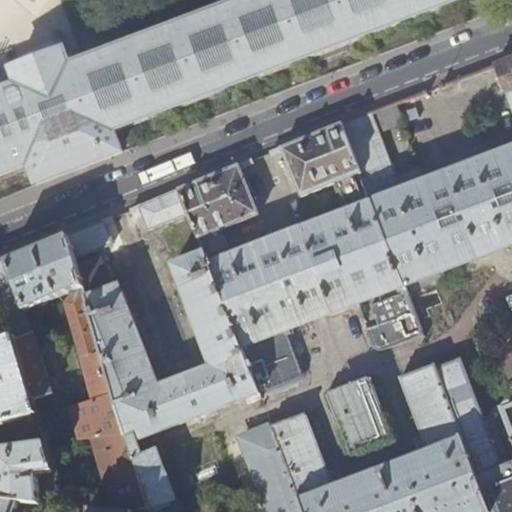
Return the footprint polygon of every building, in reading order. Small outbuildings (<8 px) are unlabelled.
[(0,94),(0,176),(30,166),(38,187),(124,154),(116,134),(467,0),(243,0),(156,33),(85,60),(72,65),(67,51),(42,60),(13,71),(19,87),(0,94)] [(511,59),(495,66),(506,94),(508,93),(511,104),(511,59)] [(377,111),(382,129),(401,121),(395,104),(377,111)] [(372,206),(401,196),(370,114),(348,123),(282,150),(302,198),(360,175),(366,190),(372,206)] [(511,153),(465,170),(404,192),(434,274),(496,252),(511,245),(511,153)] [(179,192),(189,216),(198,241),(204,255),(207,255),(228,247),(221,231),(259,215),(240,167),(227,172),(179,192)] [(150,231),(189,216),(179,192),(139,208),(144,220),(150,231)] [(212,267),(243,346),(434,274),(404,192),(401,196),(372,206),(212,267)] [(105,222),(69,237),(76,259),(114,245),(105,222)] [(15,259),(7,262),(26,312),(66,296),(69,303),(67,307),(95,403),(73,410),(82,440),(92,439),(114,511),(115,511),(148,511),(88,301),(85,293),(78,268),(76,259),(69,237),(15,259)] [(192,419),(236,403),(258,393),(259,397),(298,382),(302,379),(303,375),(303,370),(298,358),(254,375),(243,346),(212,267),(207,255),(204,255),(190,261),(175,267),(215,368),(185,380),(159,391),(119,288),(88,301),(148,511),(180,511),(158,452),(142,457),(136,439),(142,437),(143,438),(192,419)] [(103,258),(78,268),(85,293),(112,282),(103,258)] [(33,401),(15,342),(32,336),(26,312),(7,262),(0,265),(0,315),(8,312),(14,337),(0,342),(0,417),(2,425),(38,415),(33,401)] [(387,351),(424,336),(416,314),(367,332),(372,346),(374,349),(378,352),(383,352),(387,351)] [(32,336),(15,342),(33,401),(52,395),(34,335),(32,336)] [(511,511),(511,462),(511,463),(500,467),(460,364),(438,372),(489,510),(490,511),(511,511)] [(273,425),(305,511),(484,511),(489,510),(438,372),(436,366),(401,380),(415,417),(428,453),(334,489),(319,451),(305,414),(273,425)] [(341,425),(346,439),(354,463),(401,447),(379,383),(332,399),(337,414),(341,425)] [(305,511),(273,425),(257,432),(241,438),(269,511),(305,511)] [(0,449),(0,501),(18,503),(39,505),(38,477),(56,472),(46,443),(0,449)] [(57,488),(54,506),(88,510),(95,510),(96,491),(57,488)] [(115,511),(114,511),(95,510),(88,510),(87,511),(15,511),(18,503),(0,501),(0,511),(115,511)]
